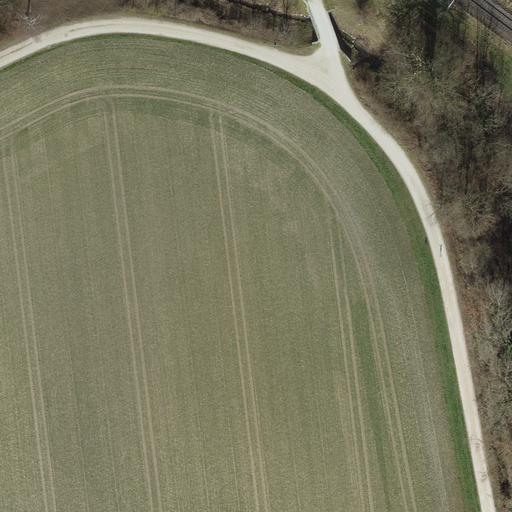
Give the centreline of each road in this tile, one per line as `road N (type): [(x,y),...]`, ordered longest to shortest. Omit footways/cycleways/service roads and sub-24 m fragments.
road 1 (track): [(325,75),(415,180),(439,239),(490,511)]
road 2 (track): [(0,62),(83,28),(185,31),(325,75)]
